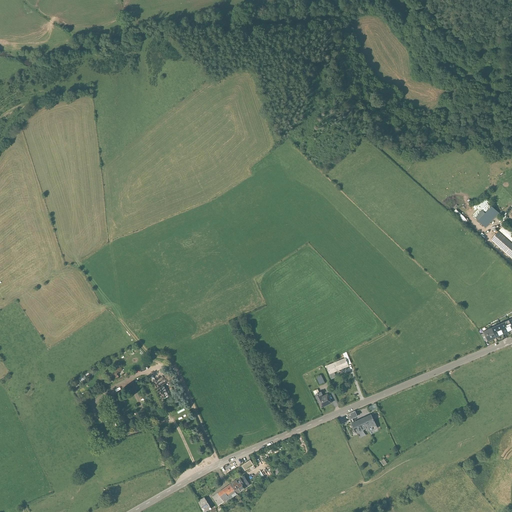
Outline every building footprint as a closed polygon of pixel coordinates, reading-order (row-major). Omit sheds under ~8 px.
[(498,213),(491,207),(478,221),(485,227),(498,213)] [(454,211),(465,223),(467,220),(457,209),(454,211)] [(511,233),(503,225),(498,231),(511,243),(511,233)] [(511,243),(498,231),(490,240),(511,259),(511,243)] [(497,324),(502,335),(510,331),(505,320),(497,324)] [(494,338),(502,335),(497,324),(489,327),(494,338)] [(494,338),(489,327),(482,331),(483,334),(487,340),(487,342),(494,338)] [(345,359),(326,367),(329,375),(348,367),(345,359)] [(317,377),(320,384),(325,381),(322,374),(317,377)] [(111,387),(113,393),(124,388),(122,383),(111,387)] [(321,392),(315,394),(321,407),(331,403),(327,394),(323,396),(321,392)] [(365,411),(354,417),(358,426),(361,432),(373,427),(365,411)] [(348,431),(358,426),(354,417),(351,418),(348,413),(341,416),(348,431)] [(254,465),(250,457),(240,463),(244,471),(254,465)] [(240,471),(225,481),(231,490),(246,480),(240,471)] [(217,499),(231,490),(225,481),(211,490),(217,499)] [(207,488),(199,492),(207,508),(215,504),(207,488)]
